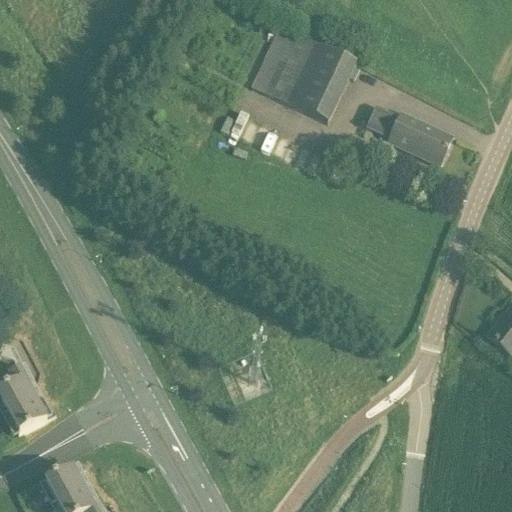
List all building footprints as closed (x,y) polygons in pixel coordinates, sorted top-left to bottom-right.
[(355,68),(293,38),(278,31),(251,91),(326,128),(355,68)] [(400,119),(399,122),(375,111),(365,133),(389,143),(387,146),(439,170),(451,143),(400,119)] [(511,358),(511,310),(487,341),(510,360),(511,358)] [(13,354),(5,351),(0,365),(0,396),(13,390),(8,382),(24,373),(13,354)] [(23,384),(13,390),(0,396),(0,409),(18,442),(46,426),(55,420),(52,415),(43,420),(23,384)] [(46,487),(43,489),(55,511),(92,511),(75,480),(85,475),(82,469),(73,474),(46,487)]
